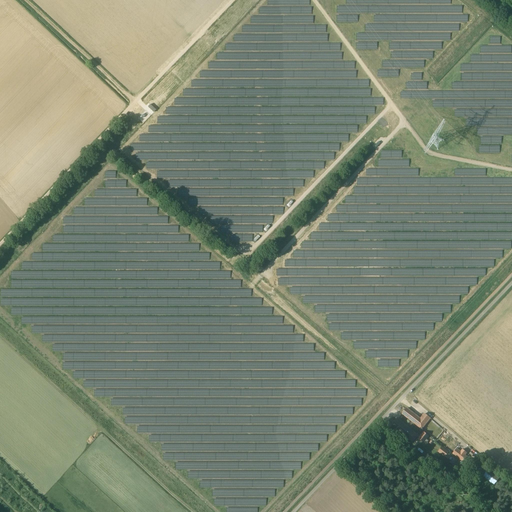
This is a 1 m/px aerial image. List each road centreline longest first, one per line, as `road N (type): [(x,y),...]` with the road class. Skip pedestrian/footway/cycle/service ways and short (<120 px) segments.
road 1 (track): [(0,245),(232,0)]
road 2 (track): [(335,468),(511,283)]
road 3 (track): [(135,102),(25,0)]
